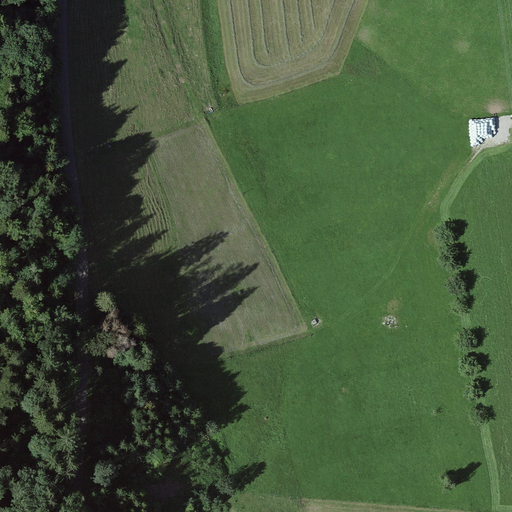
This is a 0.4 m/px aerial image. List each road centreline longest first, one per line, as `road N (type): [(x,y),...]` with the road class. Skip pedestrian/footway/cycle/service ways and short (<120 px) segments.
road 1 (unclassified): [(62,0),(87,308),(75,511)]
road 2 (track): [(396,264),(511,124)]
